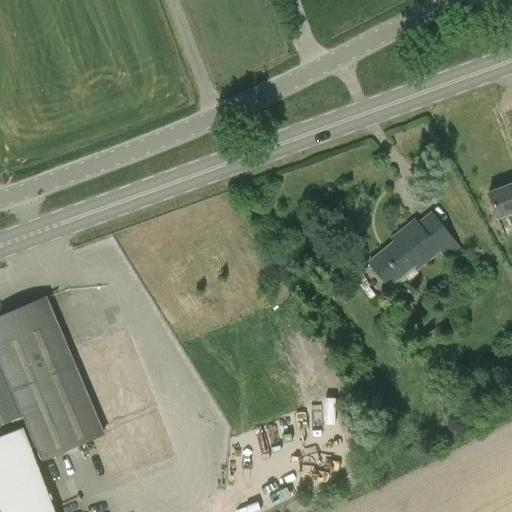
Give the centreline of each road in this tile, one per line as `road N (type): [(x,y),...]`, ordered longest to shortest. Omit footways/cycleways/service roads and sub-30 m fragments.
road 1 (secondary): [(0,249),(511,59)]
road 2 (unclassified): [(0,198),(228,111),(455,0)]
road 3 (unknown): [(207,119),(164,0)]
